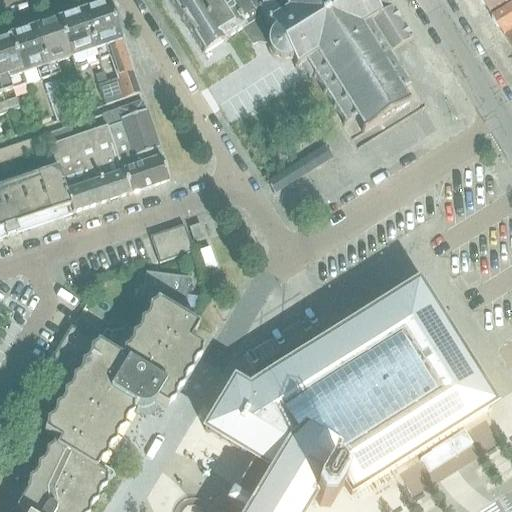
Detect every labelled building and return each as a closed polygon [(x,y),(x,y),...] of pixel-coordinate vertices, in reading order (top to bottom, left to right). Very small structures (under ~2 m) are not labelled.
[(245,30),(229,4),(226,0),(170,0),(169,1),(209,65),(228,53),(223,44),(241,32),(245,30)] [(245,30),(241,32),(252,48),(256,45),(267,47),(268,53),(272,59),(278,62),(285,62),(291,60),(294,65),(295,66),(293,67),(294,70),(297,68),(298,70),(300,69),(299,67),(302,65),(309,77),(313,75),(314,76),(313,77),(314,79),(316,78),(324,92),(323,93),(324,95),(326,94),(334,107),(332,108),(334,111),(336,110),(344,123),(343,124),(345,126),(356,119),(364,132),(362,133),(363,134),(410,105),(409,104),(401,92),(411,85),(409,82),(409,83),(401,70),(401,69),(400,66),(398,67),(390,55),(413,40),(390,2),(378,0),(234,0),(229,4),(245,30)] [(511,0),(481,0),(494,19),(511,7),(511,0)] [(120,81),(133,76),(125,53),(108,4),(83,13),(99,62),(109,59),(112,60),(114,65),(120,81)] [(511,7),(494,19),(508,41),(511,38),(511,7)] [(75,69),(99,62),(83,13),(58,21),(71,60),(73,65),(75,69)] [(50,78),(60,74),(57,65),(56,64),(71,60),(58,21),(34,29),(50,78)] [(40,81),(50,78),(34,29),(9,38),(22,76),(37,71),(40,81)] [(0,89),(1,94),(26,86),(22,76),(9,38),(0,40),(0,89)] [(103,74),(96,76),(100,88),(107,85),(103,74)] [(106,108),(140,96),(133,76),(120,81),(107,85),(100,88),(106,108)] [(55,92),(64,89),(60,79),(52,81),(55,92)] [(55,92),(52,81),(43,84),(47,95),(55,92)] [(8,112),(19,108),(15,98),(4,102),(8,112)] [(107,129),(130,196),(169,183),(142,103),(119,111),(123,124),(107,129)] [(49,147),(57,170),(73,215),(130,196),(107,129),(106,128),(49,147)] [(36,139),(40,149),(49,145),(45,136),(36,139)] [(27,142),(31,152),(40,149),(36,139),(27,142)] [(18,145),(22,155),(31,152),(27,142),(18,145)] [(13,158),(22,155),(18,145),(9,148),(13,158)] [(274,194),(334,157),(327,145),(267,182),(274,194)] [(4,161),(13,158),(9,148),(0,151),(4,161)] [(0,189),(0,239),(73,215),(57,170),(0,189)] [(194,243),(206,239),(201,225),(190,229),(194,243)] [(160,264),(194,253),(185,227),(151,238),(160,264)] [(200,252),(206,270),(216,267),(209,248),(200,252)] [(21,498),(15,508),(21,511),(86,511),(107,478),(110,478),(113,477),(113,474),(112,473),(111,471),(99,464),(134,407),(140,409),(141,415),(152,412),(151,407),(156,401),(167,408),(197,358),(203,349),(191,341),(200,327),(185,318),(189,282),(145,278),(143,300),(158,301),(123,359),(72,328),(44,374),(70,390),(34,449),(46,457),(21,498)] [(482,387),(431,306),(418,285),(330,340),(322,327),(254,369),(262,383),(261,383),(259,382),(248,389),(236,382),(234,384),(204,432),(253,462),(233,494),(231,493),(225,503),(238,511),(304,511),(313,497),(319,506),(330,507),(344,485),(351,495),(491,408),(479,389),(482,387)] [(21,511),(15,508),(5,502),(0,509),(0,511),(21,511)]
